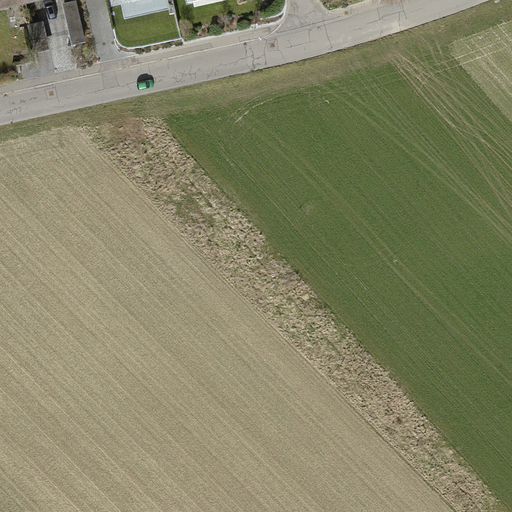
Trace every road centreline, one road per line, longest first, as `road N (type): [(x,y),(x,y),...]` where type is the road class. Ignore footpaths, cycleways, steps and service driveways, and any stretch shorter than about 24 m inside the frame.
road 1 (residential): [(321,41),(0,107)]
road 2 (residential): [(441,0),(321,41)]
